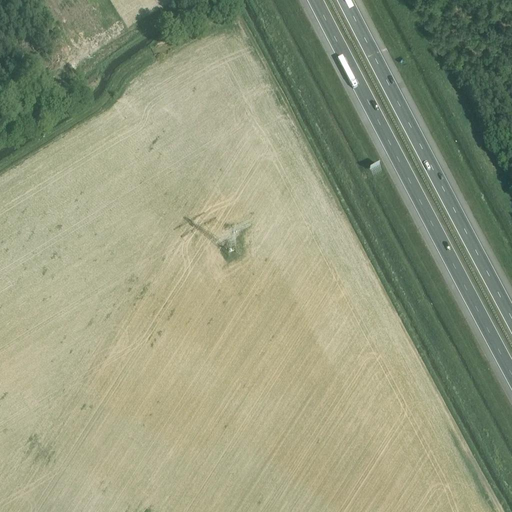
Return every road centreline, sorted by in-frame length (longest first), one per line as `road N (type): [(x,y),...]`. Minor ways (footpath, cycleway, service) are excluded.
road 1 (track): [(503,511),(234,3)]
road 2 (motorway): [(321,0),(511,364)]
road 3 (motorway): [(511,307),(351,0)]
road 4 (track): [(234,3),(127,68),(96,109),(0,168)]
